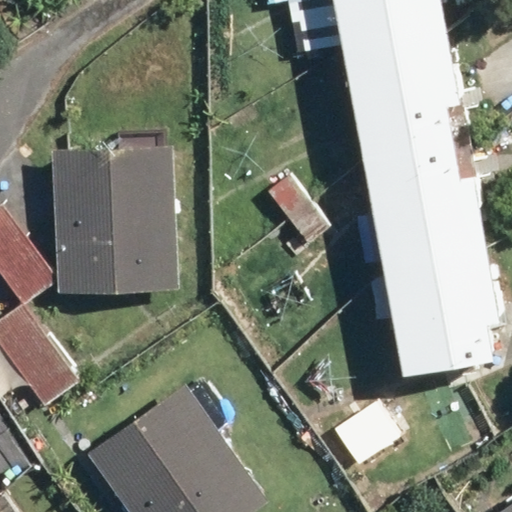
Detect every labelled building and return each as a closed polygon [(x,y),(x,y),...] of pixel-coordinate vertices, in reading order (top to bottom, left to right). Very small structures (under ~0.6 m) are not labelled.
[(336,37),(356,33),(423,366),(511,348),(511,281),(455,0),(350,0),(352,7),(331,11),(336,37)] [(193,279),(191,133),(64,135),(66,276),(66,281),(193,279)] [(303,160),(271,186),(314,237),(345,211),(303,160)] [(62,262),(10,191),(0,198),(0,275),(5,272),(20,293),(62,262)] [(84,366),(25,295),(0,316),(0,383),(26,414),(84,366)] [(248,511),(281,487),(196,371),(96,444),(146,511),(248,511)] [(0,400),(0,511),(37,511),(14,480),(42,460),(0,400)] [(511,511),(511,493),(492,510),(494,511),(511,511)]
